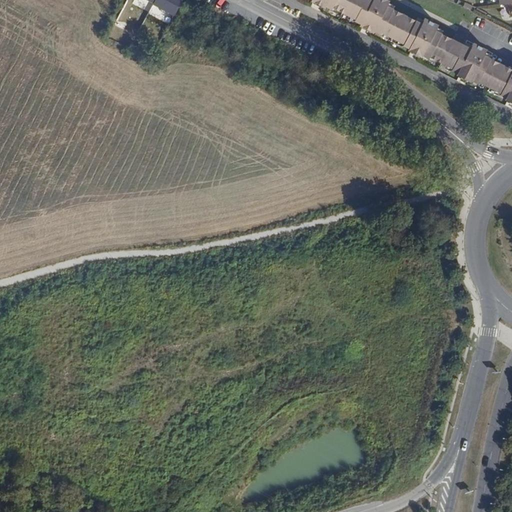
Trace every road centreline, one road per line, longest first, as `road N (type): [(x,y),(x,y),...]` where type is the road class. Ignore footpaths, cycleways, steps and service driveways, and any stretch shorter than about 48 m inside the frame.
road 1 (unclassified): [(244,0),(378,67),(457,136)]
road 2 (trunk): [(470,410),(434,480),(381,511)]
road 3 (secondary): [(484,492),(511,368)]
road 4 (secondary): [(490,292),(470,410)]
road 5 (residential): [(511,53),(404,0)]
